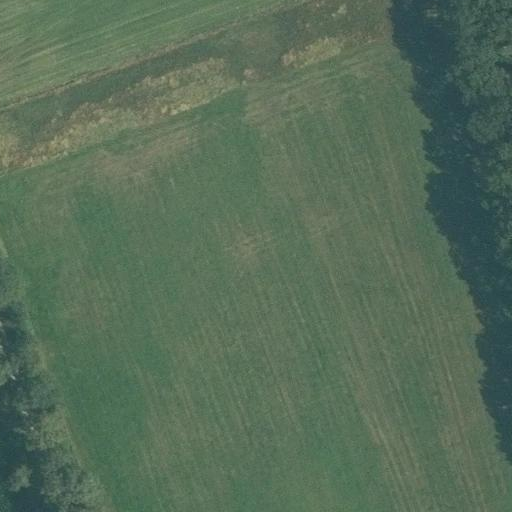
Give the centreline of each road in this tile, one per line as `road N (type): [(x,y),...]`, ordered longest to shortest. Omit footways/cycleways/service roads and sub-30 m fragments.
road 1 (track): [(463,0),(511,170)]
road 2 (track): [(0,363),(54,511)]
